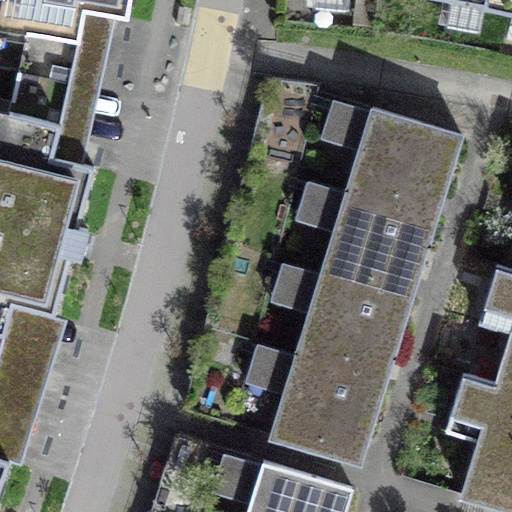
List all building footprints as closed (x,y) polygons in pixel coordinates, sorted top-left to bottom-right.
[(31,0),(33,0),(18,71),(70,83),(87,8),(128,16),(130,0),(31,0)] [(453,0),(501,9),(503,0),(453,0)] [(511,0),(503,0),(501,9),(511,11),(511,0)] [(0,141),(0,349),(13,304),(55,315),(70,255),(80,257),(87,229),(78,227),(94,166),(53,156),(70,83),(18,71),(0,141)] [(347,189),(434,215),(460,137),(373,111),(347,189)] [(324,270),(409,296),(434,215),(347,189),(324,270)] [(295,215),(283,249),(320,262),(332,227),(295,215)] [(495,384),(511,388),(511,269),(497,265),(480,321),(511,331),(495,384)] [(299,351),(384,377),(409,296),(324,270),(299,351)] [(384,377),(299,351),(273,436),(358,462),(384,377)] [(511,388),(495,384),(464,374),(446,430),(478,440),(462,493),(511,508),(511,388)] [(252,497),(262,452),(225,443),(215,488),(252,497)] [(0,487),(9,461),(0,457),(0,487)] [(247,511),(344,511),(352,487),(264,460),(247,511)]
